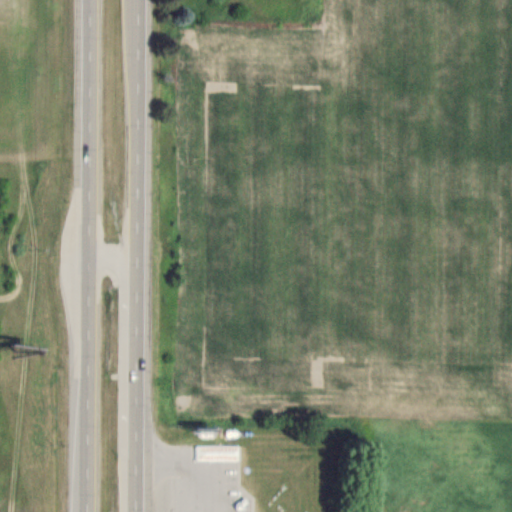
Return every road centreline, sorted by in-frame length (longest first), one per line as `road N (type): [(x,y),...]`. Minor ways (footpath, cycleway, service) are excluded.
road 1 (trunk): [(91,0),(88,511)]
road 2 (trunk): [(138,511),(140,0)]
road 3 (trunk): [(127,511),(120,458),(126,275),(109,251),(90,263)]
